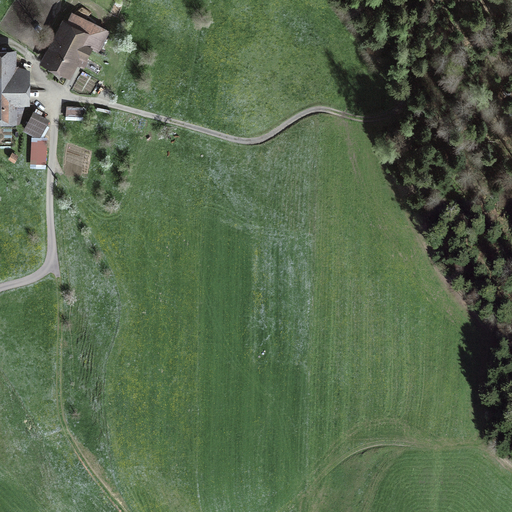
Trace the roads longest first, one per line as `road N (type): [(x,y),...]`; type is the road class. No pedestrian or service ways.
road 1 (track): [(407,0),(411,86),(383,116),(309,111),(253,141),(58,99),(48,267),(0,290)]
road 2 (track): [(121,511),(72,448),(61,419),(61,326),(48,267)]
road 3 (track): [(414,446),(355,449),(277,511)]
